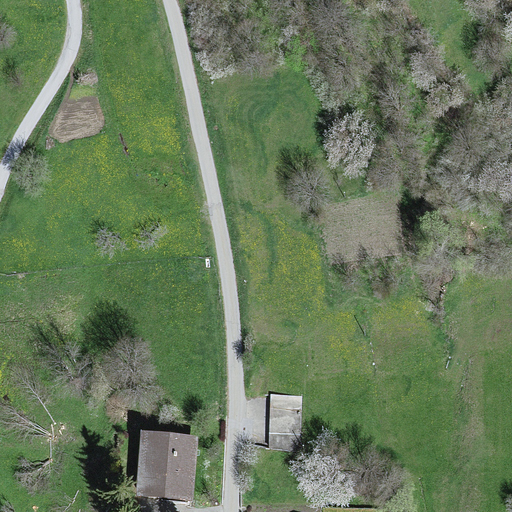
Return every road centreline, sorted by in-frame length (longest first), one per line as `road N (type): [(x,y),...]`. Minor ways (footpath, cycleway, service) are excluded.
road 1 (residential): [(237,511),(238,338),(170,0)]
road 2 (residential): [(0,195),(10,159),(60,72),(74,29),(70,0)]
